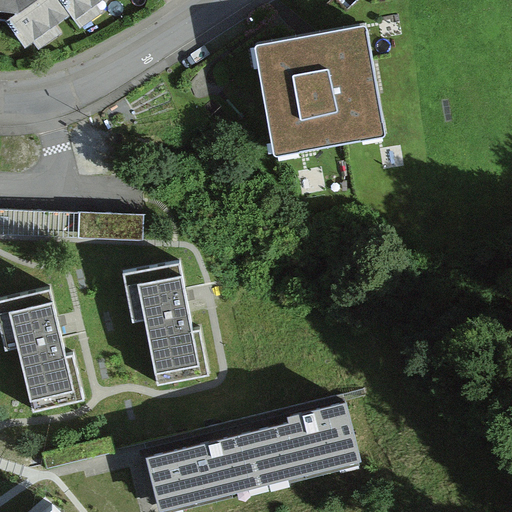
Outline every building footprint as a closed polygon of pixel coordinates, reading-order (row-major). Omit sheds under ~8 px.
[(95,5),(103,0),(0,0),(0,25),(20,51),(32,41),(39,50),(61,35),(55,27),(67,18),(77,32),(102,14),(95,5)] [(365,25),(254,42),(269,143),(380,127),(365,25)] [(194,332),(181,263),(121,275),(131,329),(142,327),(154,388),(215,376),(206,330),(194,332)] [(67,360),(53,290),(0,300),(0,324),(7,358),(20,355),(32,416),(88,405),(79,357),(67,360)] [(148,444),(162,500),(366,449),(350,385),(320,393),(290,401),(292,408),(208,429),(148,444)]
